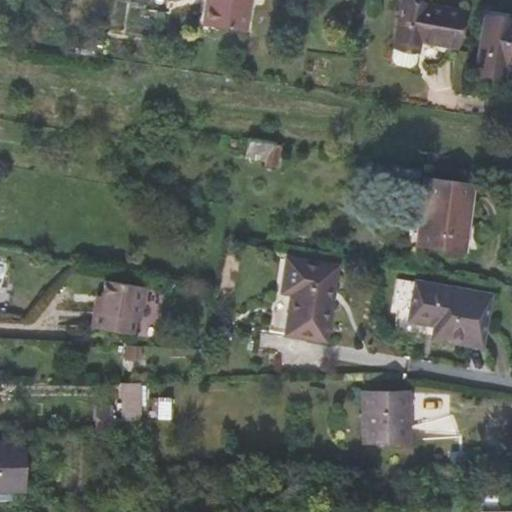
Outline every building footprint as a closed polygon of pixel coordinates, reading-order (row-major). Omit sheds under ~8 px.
[(249,0),(206,0),(203,24),(245,31),(249,0)] [(462,11),(400,0),(391,56),(396,63),(407,65),(414,60),(419,41),(455,47),(462,11)] [(511,18),(483,13),(473,73),(511,79),(511,18)] [(281,143),(247,138),(244,157),(264,161),(263,165),(276,167),(281,143)] [(423,178),(415,246),(463,251),(471,184),(423,178)] [(285,256),(280,292),(290,293),(284,334),(323,341),(336,266),(285,256)] [(106,279),(104,295),(100,294),(94,326),(131,333),(134,319),(140,319),(145,285),(106,279)] [(414,280),(408,320),(433,325),(431,338),(480,346),(489,293),(414,280)] [(139,381),(123,382),(124,407),(139,407),(139,381)] [(399,437),(398,389),(353,390),(354,438),(399,437)] [(152,395),(150,416),(168,418),(171,397),(152,395)] [(149,429),(149,419),(128,419),(127,429),(149,429)] [(0,492),(24,493),(24,439),(0,439),(0,492)] [(72,483),(75,444),(60,443),(57,482),(72,483)]
